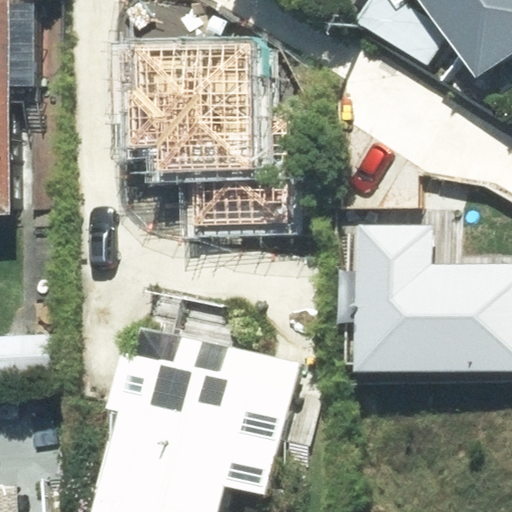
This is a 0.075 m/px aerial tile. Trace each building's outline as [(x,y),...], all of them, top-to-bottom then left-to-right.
[(456,28),(413,0),(388,0),(372,26),(433,65),(456,28)] [(511,70),(511,0),(444,0),(499,79),(511,70)] [(55,7),(36,6),(0,4),(0,219),(26,221),(32,86),(51,87),(55,7)] [(511,265),(458,265),(458,224),(380,224),(379,372),(511,372),(511,265)] [(288,501),(310,389),(314,367),(242,353),(237,375),(142,356),(111,511),(242,511),(247,493),(288,501)] [(0,511),(38,511),(37,491),(0,492),(0,511)]
